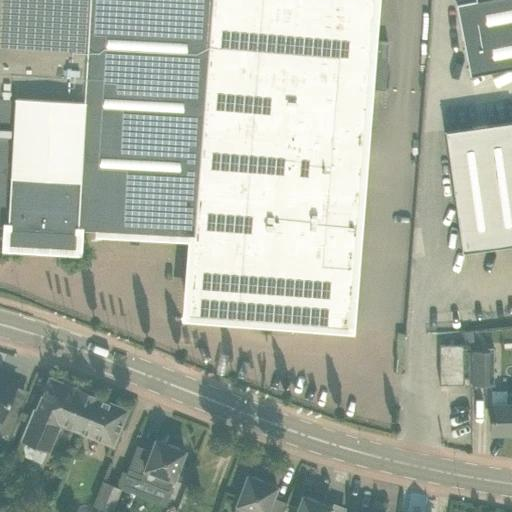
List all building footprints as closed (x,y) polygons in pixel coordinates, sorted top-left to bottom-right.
[(0,0),(0,221),(7,222),(6,238),(33,239),(33,246),(47,246),(48,240),(74,242),(75,226),(115,228),(115,229),(120,229),(119,235),(129,236),(129,230),(134,230),(134,233),(135,233),(135,230),(140,230),(140,236),(149,237),(150,231),(154,231),(154,230),(193,232),(188,291),(189,291),(187,311),(207,312),(207,313),(247,316),(247,317),(252,318),(251,323),(261,324),(261,318),(266,319),(266,321),(267,321),(268,319),(272,319),(272,325),(282,326),(282,320),(287,320),(287,319),(327,322),(347,323),(347,321),(353,244),(355,244),(356,225),(358,225),(358,224),(356,223),(358,204),(357,204),(361,145),(362,145),(363,141),(369,141),(369,131),(363,131),(364,126),(366,126),(366,125),(364,124),(364,120),(370,120),(371,111),(365,110),(365,105),(364,105),(366,89),(366,88),(383,89),(387,41),(369,40),(372,0),(0,0)] [(511,0),(455,0),(469,73),(511,64),(511,0)] [(462,250),(511,243),(511,120),(445,130),(462,250)] [(463,331),(462,331),(463,343),(472,342),(471,331),(463,331)] [(439,344),(439,383),(463,383),(463,344),(439,344)] [(473,351),(473,383),(493,383),(493,351),(473,351)] [(0,438),(7,441),(21,408),(7,403),(17,380),(0,373),(0,438)] [(81,433),(97,396),(95,395),(93,390),(82,386),(77,388),(49,376),(23,440),(48,450),(59,423),(81,433)] [(511,392),(506,393),(506,403),(491,403),(491,431),(511,431),(511,392)] [(126,408),(97,396),(81,433),(111,445),(126,408)] [(191,469),(179,464),(184,450),(155,438),(151,450),(136,444),(125,474),(168,490),(173,479),(186,484),(191,469)] [(247,474),(232,511),(282,511),(286,501),(272,496),(276,485),(247,474)] [(91,504),(111,511),(121,488),(101,479),(91,504)] [(328,511),(331,506),(302,495),(295,511),(328,511)]
